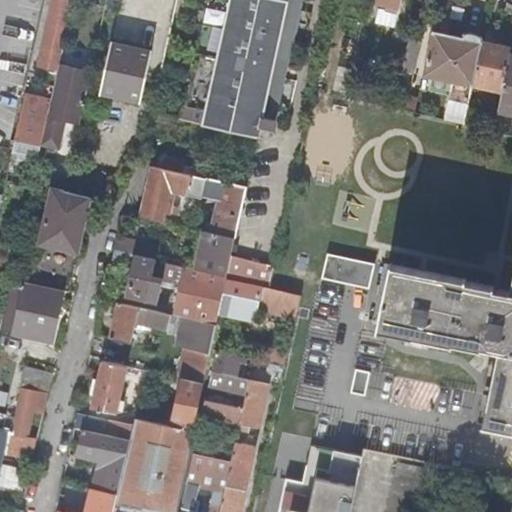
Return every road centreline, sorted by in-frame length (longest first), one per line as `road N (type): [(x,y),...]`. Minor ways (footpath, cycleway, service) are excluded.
road 1 (unknown): [(511,450),(344,400),(335,375),(346,316)]
road 2 (unknown): [(322,0),(272,213)]
